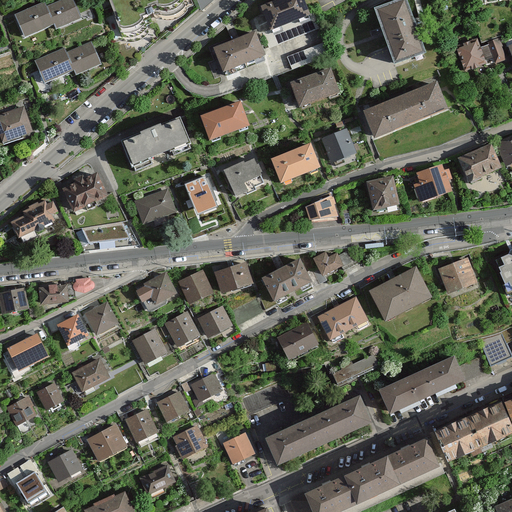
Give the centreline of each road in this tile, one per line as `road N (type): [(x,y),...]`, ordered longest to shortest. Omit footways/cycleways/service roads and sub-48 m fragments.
road 1 (residential): [(0,470),(368,275),(488,238),(496,215)]
road 2 (residential): [(511,379),(225,511)]
road 3 (secondary): [(0,204),(231,0)]
road 4 (residential): [(511,125),(328,185),(253,222),(240,245)]
road 5 (tertiary): [(240,245),(496,215)]
road 6 (residential): [(0,340),(142,272),(160,254)]
road 7 (tertiary): [(0,273),(160,254)]
